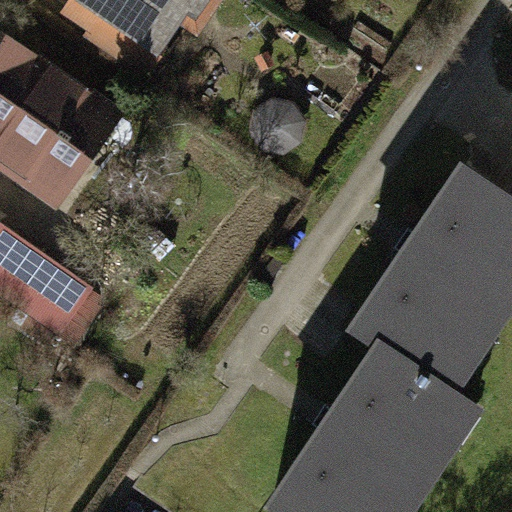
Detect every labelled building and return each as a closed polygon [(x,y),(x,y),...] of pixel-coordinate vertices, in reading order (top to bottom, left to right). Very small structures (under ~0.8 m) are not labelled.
[(95,0),(189,61),(229,0),(95,0)] [(156,110),(0,6),(0,157),(87,214),(156,110)] [(383,342),(452,387),(511,296),(511,195),(467,166),(360,327),(383,342)] [(0,217),(0,290),(88,340),(120,285),(0,217)] [(409,511),(480,406),(452,387),(383,342),(275,505),(286,511),(409,511)]
